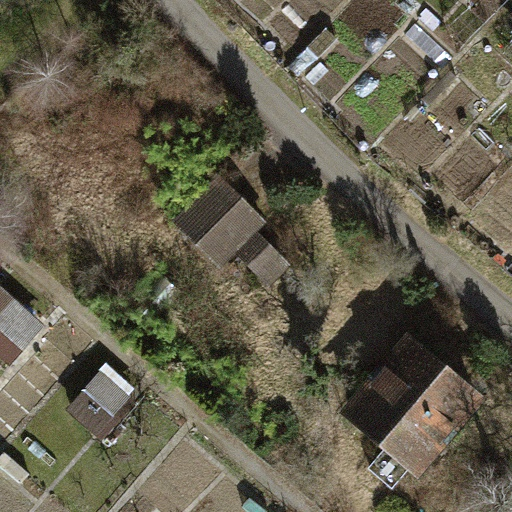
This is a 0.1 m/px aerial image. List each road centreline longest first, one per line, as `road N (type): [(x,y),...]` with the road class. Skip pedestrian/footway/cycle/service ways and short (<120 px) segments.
road 1 (residential): [(172,0),(296,135),(511,326)]
road 2 (track): [(0,250),(310,511)]
